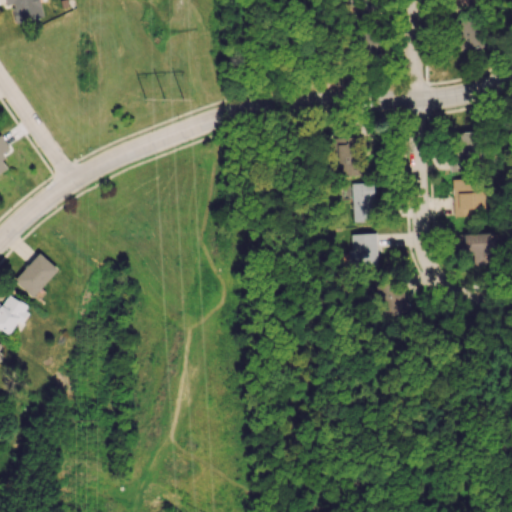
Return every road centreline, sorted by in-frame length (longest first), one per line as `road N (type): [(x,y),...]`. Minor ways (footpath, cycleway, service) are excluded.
road 1 (tertiary): [(511,75),(465,93),(276,103),(227,116),(90,173),(0,245)]
road 2 (residential): [(414,98),(418,220),(429,271),(455,295),(511,302)]
road 3 (residential): [(0,76),(76,183)]
